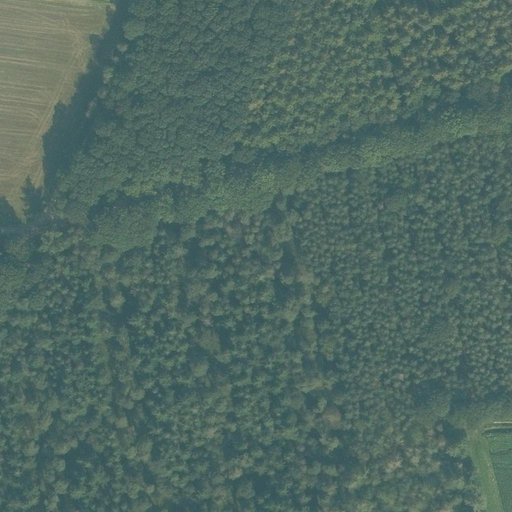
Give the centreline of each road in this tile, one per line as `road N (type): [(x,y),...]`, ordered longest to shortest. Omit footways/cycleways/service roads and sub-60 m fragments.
road 1 (track): [(38,234),(511,98)]
road 2 (track): [(160,0),(38,234)]
road 3 (track): [(511,425),(440,433),(345,471),(335,511)]
